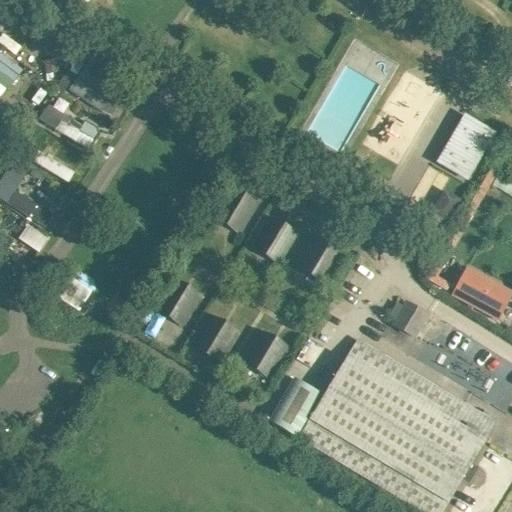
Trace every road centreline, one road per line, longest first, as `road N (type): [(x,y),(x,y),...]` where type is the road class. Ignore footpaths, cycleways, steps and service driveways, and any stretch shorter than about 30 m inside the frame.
road 1 (unknown): [(170,89),(74,242)]
road 2 (unknown): [(377,228),(430,95)]
